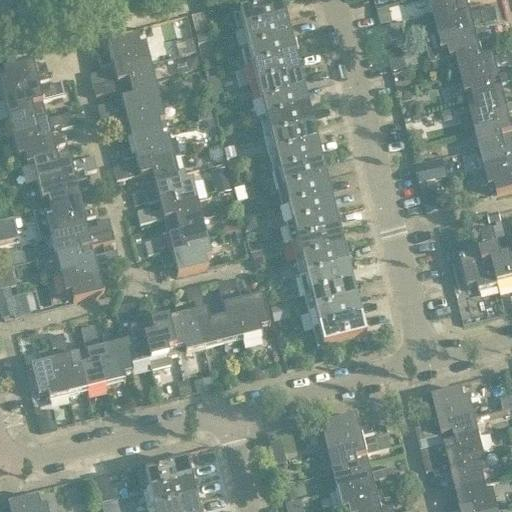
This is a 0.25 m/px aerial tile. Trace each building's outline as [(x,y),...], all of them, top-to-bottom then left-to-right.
[(278,0),(273,0),(235,10),(237,17),(281,6),(278,0)] [(428,0),(432,17),(469,8),(466,0),(428,0)] [(237,17),(242,36),(285,25),(281,6),(237,17)] [(469,8),(432,17),(437,36),(462,29),(464,39),(476,36),(476,35),(473,26),(484,23),(485,27),(497,24),(494,11),(471,17),(469,8)] [(285,25),(242,36),(246,53),(290,42),(285,25)] [(400,27),(382,32),(386,46),(404,41),(400,27)] [(462,29),(437,36),(442,55),(448,54),(450,63),(456,62),(456,60),(480,54),(480,53),(478,44),(489,41),(487,32),(476,35),(476,36),(464,39),(462,29)] [(209,31),(194,35),(197,46),(212,43),(209,31)] [(124,37),(112,40),(114,46),(125,43),(124,37)] [(100,71),(111,68),(123,65),(125,74),(150,68),(145,48),(139,50),(136,41),(125,43),(114,46),(106,48),(108,59),(97,62),(100,71)] [(178,60),(195,56),(192,42),(175,46),(178,60)] [(290,42),(246,53),(251,71),(294,60),(290,42)] [(492,50),(480,53),(480,54),(456,60),(456,62),(461,80),(485,73),(487,83),(499,80),(499,79),(497,69),(508,67),(509,71),(511,70),(511,55),(494,60),(492,50)] [(294,60),(251,71),(255,88),(298,77),(294,60)] [(212,71),(210,63),(202,65),(204,73),(212,71)] [(95,101),(118,96),(154,87),(150,68),(125,74),(123,65),(111,68),(113,78),(102,81),(101,76),(89,79),(95,101)] [(0,84),(0,93),(3,105),(28,99),(25,89),(37,86),(37,87),(48,84),(46,75),(35,78),(32,67),(1,74),(4,84),(0,84)] [(485,73),(461,80),(465,99),(471,97),(473,106),(504,98),(501,88),(511,85),(511,82),(510,76),(499,79),(499,80),(487,83),(485,73)] [(298,77),(255,88),(259,106),(303,95),(298,77)] [(28,99),(3,105),(8,123),(44,114),(42,105),(65,99),(61,86),(49,89),(51,94),(40,96),(37,87),(37,86),(25,89),(28,99)] [(154,87),(118,96),(120,105),(97,110),(100,124),(113,121),(111,116),(122,114),(125,123),(125,124),(137,121),(134,111),(159,105),(154,87)] [(303,95),(259,106),(264,123),(307,112),(303,95)] [(504,98),(473,106),(475,114),(469,116),(474,135),(499,129),(497,119),(508,116),(509,117),(511,116),(511,106),(506,108),(504,98)] [(125,124),(125,123),(114,126),(116,135),(127,132),(130,142),(160,135),(158,126),(164,125),(159,105),(134,111),(137,121),(125,124)] [(198,125),(211,122),(208,110),(195,113),(198,125)] [(307,112),(264,123),(268,141),(312,130),(307,112)] [(48,132),(59,129),(60,134),(73,131),(69,117),(46,123),(44,114),(8,123),(12,142),(37,136),(39,145),(51,142),(48,132)] [(499,129),(474,135),(479,154),(511,145),(511,126),(511,127),(509,117),(508,116),(497,119),(499,129)] [(312,130),(268,141),(273,158),(316,147),(312,130)] [(160,135),(130,142),(132,152),(121,155),(123,164),(134,161),(146,158),(148,167),(173,161),(168,141),(162,143),(160,135)] [(51,142),(39,145),(37,136),(12,142),(17,162),(23,160),(25,169),(31,168),(31,167),(55,161),(55,160),(53,151),(64,148),(62,139),(51,142)] [(511,145),(479,154),(484,172),(508,166),(511,176),(511,175),(511,145)] [(316,147),(273,158),(277,176),(320,165),(316,147)] [(233,150),(224,152),(227,162),(235,160),(233,150)] [(67,157),(55,160),(55,161),(31,167),(31,168),(36,186),(60,179),(63,189),(74,186),(74,185),(72,176),(83,173),(84,177),(96,174),(92,161),(70,167),(67,157)] [(178,180),(177,179),(173,161),(148,167),(146,158),(134,161),(137,171),(126,174),(125,169),(113,172),(116,186),(139,180),(141,190),(153,187),(153,186),(178,180)] [(320,165),(277,176),(281,193),(325,182),(320,165)] [(508,166),(484,172),(489,192),(494,190),(497,200),(511,195),(511,175),(511,176),(508,166)] [(222,172),(212,175),(214,185),(225,182),(222,172)] [(153,186),(153,187),(156,196),(144,199),(147,208),(158,205),(158,204),(169,202),(172,211),(196,205),(191,185),(186,186),(183,177),(177,179),(178,180),(153,186)] [(60,179),(36,186),(40,205),(46,204),(48,212),(79,204),(76,194),(88,192),(86,183),(74,185),(74,186),(63,189),(60,179)] [(325,182),(281,193),(286,211),(329,200),(325,182)] [(329,200),(286,211),(290,228),(334,217),(329,200)] [(169,202),(158,204),(158,205),(160,215),(149,217),(148,213),(136,216),(139,229),(162,223),(165,232),(201,223),(196,205),(172,211),(169,202)] [(81,214),(79,204),(48,212),(35,215),(41,244),(50,241),(74,235),(72,226),(84,223),(95,220),(93,211),(81,214)] [(35,206),(29,208),(31,214),(40,212),(39,208),(35,206)] [(334,217),(290,228),(295,246),(338,235),(334,217)] [(108,223),(96,226),(97,230),(86,233),(84,223),(72,226),(74,235),(50,241),(54,260),(91,251),(114,245),(108,223)] [(201,223),(165,232),(167,241),(144,247),(147,260),(159,257),(158,253),(169,250),(172,260),(172,261),(184,258),(181,248),(206,242),(201,223)] [(11,224),(0,226),(0,245),(16,242),(11,224)] [(234,227),(223,230),(224,237),(236,234),(234,227)] [(511,288),(511,268),(507,251),(498,253),(493,230),(479,233),(482,245),(487,244),(490,255),(480,258),(479,258),(482,270),(492,267),(498,292),(511,288)] [(338,235),(295,246),(299,263),(342,252),(338,235)] [(184,258),(172,261),(172,260),(160,263),(162,272),(174,269),(176,280),(207,272),(205,263),(211,261),(206,242),(181,248),(184,258)] [(478,297),(498,292),(492,267),(482,270),(479,258),(480,258),(477,246),(468,249),(471,260),(460,262),(468,293),(477,291),(478,297)] [(91,251),(54,260),(59,279),(84,272),(86,282),(98,279),(98,278),(95,269),(106,266),(107,270),(119,267),(116,254),(93,260),(91,251)] [(342,252),(299,263),(303,281),(347,270),(342,252)] [(308,298),(351,287),(347,270),(303,281),(295,283),(299,300),(308,298)] [(84,272),(59,279),(64,298),(70,297),(72,306),(103,298),(100,287),(111,285),(109,276),(98,278),(98,279),(86,282),(84,272)] [(222,310),(214,312),(223,348),(241,344),(235,319),(245,317),(242,305),(241,305),(231,308),(229,297),(233,296),(230,284),(217,287),(222,310)] [(351,287),(308,298),(312,316),(356,305),(351,287)] [(196,316),(186,319),(185,319),(189,331),(198,329),(204,353),(223,348),(214,312),(205,314),(199,291),(185,295),(189,307),(193,305),(196,316)] [(9,292),(0,294),(0,313),(2,322),(15,318),(9,292)] [(238,294),(241,305),(242,305),(245,317),(235,319),(241,344),(261,339),(259,333),(269,331),(261,300),(250,303),(247,292),(238,294)] [(356,305),(312,316),(317,333),(360,322),(356,305)] [(152,340),(149,328),(148,328),(138,331),(135,320),(140,319),(137,307),(114,313),(122,347),(123,347),(129,372),(130,372),(148,367),(142,342),(152,340)] [(177,321),(167,324),(175,354),(183,352),(184,358),(204,353),(198,329),(189,331),(185,319),(186,319),(183,308),(174,310),(177,321)] [(175,354),(167,324),(157,326),(154,315),(145,317),(148,328),(149,328),(152,340),(142,342),(148,367),(150,375),(170,370),(166,356),(175,354)] [(360,322),(317,333),(321,352),(365,341),(360,322)] [(86,356),(77,358),(86,395),(105,390),(98,366),(108,364),(105,352),(104,352),(94,354),(92,343),(96,342),(93,330),(80,333),(86,356)] [(59,363),(49,366),(52,378),(61,375),(67,400),(86,395),(77,358),(68,361),(62,338),(49,341),(52,353),(56,352),(59,363)] [(101,340),(104,352),(105,352),(108,364),(98,366),(105,390),(124,386),(123,380),(132,377),(130,372),(129,372),(123,347),(122,347),(113,350),(110,338),(101,340)] [(287,341),(278,343),(281,354),(290,352),(287,341)] [(48,405),(67,400),(61,375),(52,378),(49,366),(46,354),(37,357),(40,368),(29,370),(37,401),(46,399),(48,405)] [(425,425),(436,422),(436,421),(448,418),(450,428),(475,421),(470,402),(465,403),(462,394),(431,402),(434,413),(423,416),(425,425)] [(106,412),(103,417),(104,420),(112,418),(110,411),(106,412)] [(448,418),(436,421),(436,422),(439,431),(428,434),(427,430),(415,433),(418,446),(441,440),(443,449),(480,440),(475,421),(450,428),(448,418)] [(324,439),(329,458),(353,452),(351,443),(363,440),(374,437),(372,428),(361,431),(358,420),(327,428),(330,437),(324,439)] [(363,440),(351,443),(353,452),(329,458),(333,477),(370,468),(368,459),(391,453),(387,440),(376,443),(376,447),(365,450),(363,440)] [(460,465),(485,459),(480,440),(443,449),(421,455),(426,477),(438,474),(437,470),(448,467),(450,477),(451,477),(462,475),(460,465)] [(498,455),(485,459),(460,465),(462,475),(451,477),(450,477),(439,480),(441,489),(453,486),(455,496),(486,488),(484,480),(489,478),(490,481),(503,478),(498,455)] [(284,457),(272,460),(274,469),(286,466),(284,457)] [(143,478),(147,497),(191,486),(184,458),(155,465),(157,475),(143,478)] [(370,468),(333,477),(338,496),(363,489),(365,499),(377,496),(377,495),(374,485),(385,483),(386,487),(398,484),(395,471),(372,477),(370,468)] [(106,477),(93,480),(95,489),(108,485),(106,477)] [(191,486),(147,497),(151,511),(161,511),(195,504),(191,486)] [(486,488),(455,496),(458,506),(446,509),(447,511),(468,511),(472,511),(471,511),(497,511),(494,495),(488,496),(486,488)] [(363,489),(338,496),(342,511),(380,511),(379,504),(390,501),(388,492),(377,495),(377,496),(365,499),(363,489)] [(46,511),(45,509),(39,510),(37,501),(6,509),(7,511),(46,511)]
